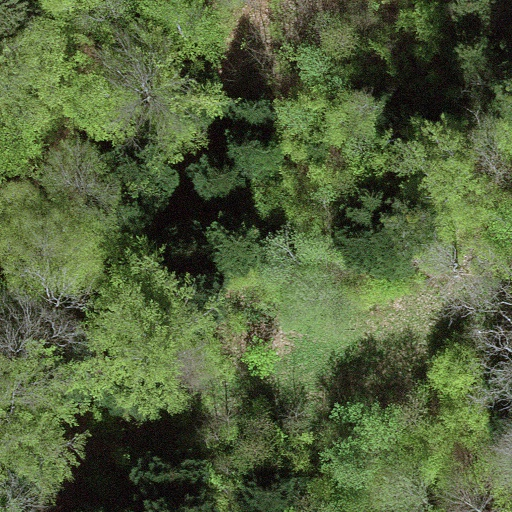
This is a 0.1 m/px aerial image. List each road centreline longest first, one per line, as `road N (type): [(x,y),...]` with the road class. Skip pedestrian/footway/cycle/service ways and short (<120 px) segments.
road 1 (track): [(49,511),(108,377),(158,214),(249,0)]
road 2 (track): [(511,288),(387,333),(92,511)]
